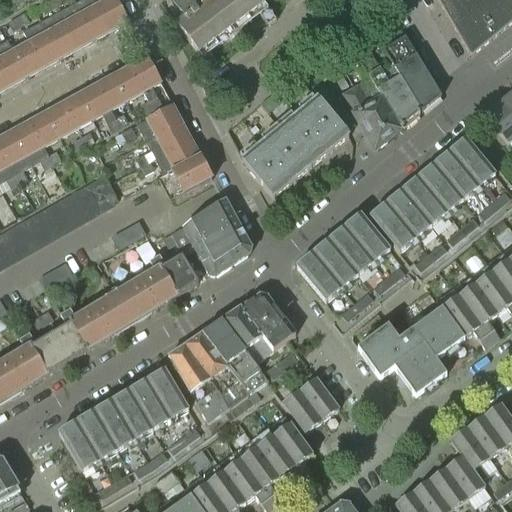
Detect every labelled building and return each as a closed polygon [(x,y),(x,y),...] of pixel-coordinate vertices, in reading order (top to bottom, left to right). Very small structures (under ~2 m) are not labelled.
[(58,0),(54,0),(49,3),(54,11),(62,7),(58,0)] [(94,44),(111,34),(92,0),(86,0),(74,7),(94,44)] [(114,0),(92,0),(111,34),(128,25),(114,0)] [(217,66),(209,55),(235,36),(208,2),(199,9),(192,0),(176,0),(173,3),(185,20),(175,27),(209,72),(217,66)] [(211,0),(208,2),(235,36),(260,17),(268,28),(276,22),(259,0),(211,0)] [(511,0),(436,0),(471,59),(511,25),(511,0)] [(46,16),(54,11),(49,3),(41,7),(46,16)] [(74,7),(57,16),(77,53),(94,44),(74,7)] [(60,62),(77,53),(57,16),(40,26),(60,62)] [(24,17),(16,21),(21,30),(29,26),(24,17)] [(13,34),(21,30),(16,21),(8,26),(13,34)] [(23,35),(28,45),(29,45),(44,71),(60,62),(40,26),(23,35)] [(390,65),(399,80),(420,115),(421,116),(441,100),(405,40),(383,53),(390,65)] [(7,44),(0,47),(0,72),(10,90),(27,81),(12,54),(7,44)] [(27,81),(44,71),(29,45),(28,45),(12,54),(27,81)] [(420,119),(420,115),(399,80),(388,86),(379,71),(369,54),(357,61),(363,70),(399,135),(402,132),(405,132),(405,130),(408,128),(415,122),(416,119),(417,118),(420,119)] [(144,96),(143,96),(147,105),(153,115),(162,110),(152,91),(160,86),(147,60),(130,70),(144,96)] [(127,105),(143,96),(144,96),(130,70),(113,79),(127,105)] [(386,146),(399,135),(363,70),(346,79),(354,92),(386,146)] [(0,95),(10,90),(0,72),(0,95)] [(111,114),(127,105),(113,79),(96,88),(110,114),(111,114)] [(335,84),(341,93),(348,89),(343,80),(335,84)] [(121,132),(115,123),(111,114),(110,114),(96,88),(79,98),(93,123),(102,119),(112,137),(121,132)] [(353,117),(367,141),(372,151),(378,152),(386,146),(354,92),(343,98),(354,117),(353,117)] [(511,121),(511,94),(499,105),(511,121)] [(62,107),(77,133),(93,123),(79,98),(62,107)] [(275,128),(279,132),(311,171),(349,140),(338,127),(342,124),(321,98),(317,101),(315,103),(311,99),(298,110),(301,114),(294,120),(290,116),(275,128)] [(145,119),(153,115),(147,105),(140,109),(145,119)] [(489,126),(508,147),(511,143),(511,121),(499,105),(483,118),(489,126)] [(45,116),(60,142),(77,133),(62,107),(45,116)] [(145,124),(136,129),(145,145),(181,126),(172,108),(145,123),(145,124)] [(43,151),(60,142),(45,116),(29,125),(43,151)] [(123,119),(115,123),(121,132),(128,128),(123,119)] [(12,135),(32,171),(40,166),(44,174),(53,169),(49,161),(43,151),(29,125),(12,135)] [(145,145),(154,162),(190,143),(181,126),(145,145)] [(273,202),(311,171),(279,132),(275,128),(261,140),(264,144),(257,150),(254,146),(240,157),(243,161),(241,163),(273,202)] [(131,132),(121,137),(126,145),(135,140),(131,132)] [(0,141),(0,153),(19,187),(26,183),(22,176),(26,174),(31,182),(36,179),(32,171),(12,135),(0,141)] [(89,137),(81,141),(86,151),(94,147),(89,137)] [(78,156),(86,151),(81,141),(73,146),(78,156)] [(154,162),(163,180),(200,160),(190,143),(154,162)] [(465,143),(433,169),(463,205),(495,179),(465,143)] [(0,188),(7,185),(11,192),(19,187),(0,153),(0,188)] [(49,161),(53,169),(61,165),(57,157),(49,161)] [(136,163),(140,171),(149,166),(144,158),(136,163)] [(212,183),(200,160),(163,180),(157,183),(169,205),(212,183)] [(149,166),(140,171),(144,179),(153,174),(149,166)] [(431,231),(463,205),(433,169),(401,195),(431,231)] [(105,180),(83,192),(96,216),(117,205),(116,201),(116,200),(105,180)] [(96,216),(83,192),(62,204),(76,228),(96,216)] [(370,221),(399,257),(431,231),(401,195),(370,221)] [(497,202),(503,209),(509,204),(504,197),(497,202)] [(496,214),(503,209),(497,202),(491,207),(496,214)] [(175,247),(180,256),(183,262),(195,255),(208,280),(215,281),(216,281),(249,259),(251,251),(225,203),(223,204),(183,231),(183,232),(171,238),(163,243),(168,252),(175,247)] [(62,204),(41,216),(55,240),(76,228),(62,204)] [(490,220),(496,214),(491,207),(484,213),(490,220)] [(483,225),(490,220),(484,213),(478,218),(483,225)] [(55,240),(41,216),(20,228),(34,252),(55,240)] [(360,219),(328,245),(357,281),(389,255),(360,219)] [(472,223),(466,228),(471,235),(478,230),(472,223)] [(132,229),(139,242),(146,239),(138,225),(132,229)] [(20,228),(0,239),(0,241),(13,264),(34,252),(20,228)] [(465,240),(471,235),(466,228),(459,233),(465,240)] [(133,246),(139,242),(132,229),(125,233),(133,246)] [(119,236),(126,250),(133,246),(125,233),(119,236)] [(465,240),(459,233),(453,239),(458,246),(465,240)] [(120,253),(126,250),(119,236),(112,240),(120,253)] [(453,239),(446,244),(452,251),(458,246),(453,239)] [(0,271),(13,264),(0,241),(0,271)] [(135,251),(145,267),(158,260),(147,244),(135,251)] [(326,307),(357,281),(328,245),(296,270),(326,307)] [(434,254),(440,261),(446,255),(440,248),(434,254)] [(511,251),(502,258),(511,271),(511,251)] [(433,266),(440,261),(434,254),(427,259),(433,266)] [(135,280),(138,284),(156,313),(198,288),(183,262),(180,256),(178,257),(181,261),(165,270),(159,260),(149,266),(152,270),(135,280)] [(511,271),(502,258),(469,282),(497,320),(506,313),(511,321),(511,271)] [(427,271),(433,266),(427,259),(421,264),(427,271)] [(420,277),(427,271),(421,264),(414,269),(420,277)] [(65,267),(58,271),(66,284),(72,280),(65,267)] [(59,288),(66,284),(58,271),(52,275),(59,288)] [(392,277),(398,284),(404,279),(399,272),(398,272),(392,277)] [(38,282),(46,295),(59,288),(52,275),(38,282)] [(391,289),(398,284),(392,277),(386,282),(391,289)] [(51,339),(67,367),(156,313),(138,284),(135,280),(88,309),(87,308),(72,317),(70,313),(60,319),(66,330),(51,339)] [(385,295),(391,289),(386,282),(379,288),(385,295)] [(487,327),(497,320),(469,282),(436,307),(441,314),(463,344),(472,338),(484,354),(499,343),(487,327)] [(379,300),(385,295),(379,288),(373,293),(379,300)] [(360,303),(366,310),(372,305),(367,298),(360,303)] [(259,300),(241,312),(263,342),(273,355),(294,338),(267,301),(259,300)] [(360,315),(366,310),(360,303),(354,308),(360,315)] [(353,320),(360,315),(354,308),(348,313),(353,320)] [(244,355),(263,342),(241,312),(222,324),(244,355)] [(347,326),(353,320),(348,313),(341,319),(347,326)] [(435,365),(463,344),(441,314),(398,345),(388,331),(377,338),(374,334),(362,342),(366,347),(358,352),(379,382),(394,372),(415,401),(445,379),(435,365)] [(47,316),(39,321),(45,329),(52,324),(47,316)] [(37,334),(45,329),(39,321),(32,325),(37,334)] [(222,324),(201,338),(251,409),(260,403),(254,395),(266,385),(255,369),(261,364),(254,354),(247,359),(244,355),(222,324)] [(0,407),(67,367),(51,339),(35,348),(29,338),(19,344),(24,353),(0,366),(0,407)] [(234,422),(251,409),(201,338),(184,349),(234,422)] [(230,425),(234,422),(184,349),(168,360),(207,428),(224,417),(230,425)] [(291,358),(279,367),(285,375),(297,366),(291,358)] [(285,375),(279,367),(266,376),(272,384),(285,375)] [(165,374),(129,395),(153,435),(188,415),(165,374)] [(316,382),(299,395),(321,426),(338,413),(316,382)] [(117,456),(153,435),(129,395),(94,416),(117,456)] [(304,439),(321,426),(299,395),(282,408),(304,439)] [(511,424),(500,408),(483,420),(506,451),(511,446),(511,424)] [(58,437),(82,477),(117,456),(94,416),(58,437)] [(489,463),(506,451),(483,420),(466,433),(489,463)] [(285,421),(251,446),(279,484),(288,477),(299,493),(314,482),(303,467),(312,459),(285,421)] [(187,438),(193,445),(200,440),(194,433),(187,438)] [(473,475),(489,463),(466,433),(449,445),(461,461),(466,468),(467,467),(473,475)] [(186,450),(193,445),(187,438),(181,442),(186,450)] [(186,450),(181,442),(174,447),(179,455),(186,450)] [(234,458),(218,469),(246,508),(255,501),(262,511),(272,511),(281,506),(270,491),(279,484),(251,446),(234,458)] [(173,460),(179,455),(174,447),(167,452),(173,460)] [(204,452),(191,461),(199,474),(212,464),(204,452)] [(167,464),(161,457),(155,461),(160,469),(167,464)] [(155,461),(148,466),(154,474),(160,469),(155,461)] [(484,491),(473,475),(467,467),(466,468),(461,461),(445,472),(467,503),(484,491)] [(0,464),(0,501),(18,491),(2,465),(0,464)] [(141,471),(146,478),(154,474),(148,466),(141,471)] [(240,511),(246,508),(218,469),(184,494),(190,502),(197,511),(240,511)] [(138,483),(146,478),(141,471),(133,475),(138,483)] [(445,472),(428,485),(447,511),(455,511),(467,503),(445,472)] [(153,487),(154,488),(162,499),(179,486),(171,475),(153,487)] [(127,479),(119,483),(124,491),(131,487),(127,479)] [(119,483),(112,487),(117,495),(124,491),(119,483)] [(447,511),(428,485),(411,497),(422,511),(447,511)] [(112,487),(105,491),(109,499),(117,495),(112,487)] [(511,494),(506,487),(492,496),(497,504),(511,494)] [(102,504),(109,499),(105,491),(98,495),(102,504)] [(397,511),(422,511),(411,497),(395,509),(397,511)] [(5,511),(28,511),(20,498),(3,508),(5,511)] [(197,511),(190,502),(176,511),(170,503),(158,511),(197,511)]
